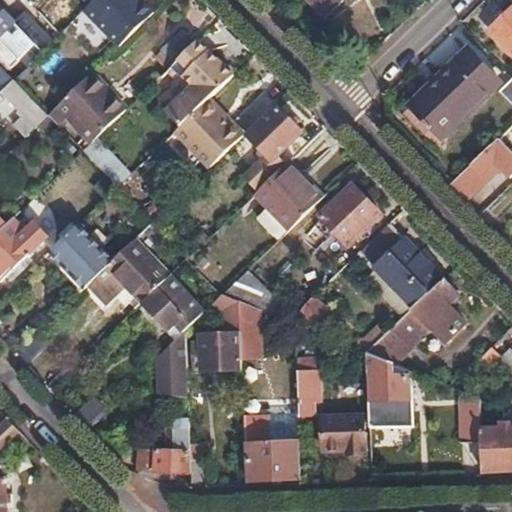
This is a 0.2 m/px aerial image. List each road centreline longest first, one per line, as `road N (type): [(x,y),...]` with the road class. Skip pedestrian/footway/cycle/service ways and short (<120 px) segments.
road 1 (residential): [(337,99),(511,285)]
road 2 (residential): [(131,511),(0,374)]
road 3 (residential): [(337,99),(445,0)]
road 4 (residential): [(337,99),(240,0)]
